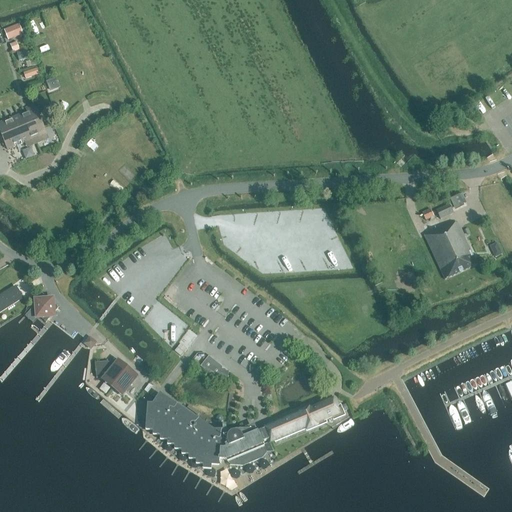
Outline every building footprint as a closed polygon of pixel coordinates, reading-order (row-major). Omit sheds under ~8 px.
[(4,30),(8,41),(23,35),(19,24),(4,30)] [(18,42),(11,44),(15,53),(21,51),(18,42)] [(26,51),(17,54),(19,61),(28,59),(26,51)] [(25,79),(38,75),(37,69),(23,73),(25,79)] [(56,80),(49,83),(52,90),(59,88),(56,80)] [(25,108),(27,112),(0,122),(0,133),(6,149),(24,143),(26,146),(28,147),(47,138),(45,135),(36,109),(34,105),(25,108)] [(51,115),(48,106),(43,108),(46,117),(51,115)] [(466,203),(462,194),(455,196),(460,206),(466,203)] [(449,205),(436,211),(440,220),(453,214),(449,205)] [(445,280),(477,265),(457,223),(448,227),(447,226),(430,234),(431,234),(424,237),(445,280)] [(492,252),(495,258),(502,255),(499,249),(492,252)] [(16,280),(0,289),(0,314),(27,298),(16,280)] [(58,307),(43,295),(24,317),(32,323),(38,316),(45,323),(58,307)] [(91,338),(86,345),(92,350),(98,344),(91,338)] [(174,352),(180,357),(187,349),(181,344),(174,352)] [(122,394),(136,376),(119,362),(117,364),(114,362),(111,365),(107,362),(95,364),(96,378),(100,378),(102,376),(105,379),(105,380),(122,394)] [(220,381),(220,383),(227,384),(228,374),(221,373),(220,381)] [(147,405),(146,427),(150,427),(153,428),(200,459),(200,461),(219,463),(219,461),(225,461),(226,461),(230,465),(243,466),(262,458),(266,453),(273,452),(269,443),(306,427),(307,429),(317,425),(341,415),(335,400),(319,407),(311,410),(311,409),(300,414),(301,415),(255,434),(255,433),(255,429),(247,429),(247,430),(248,430),(220,431),(214,431),(163,397),(160,394),(156,399),(152,405),(147,405)] [(187,408),(197,416),(199,413),(189,406),(187,408)]
